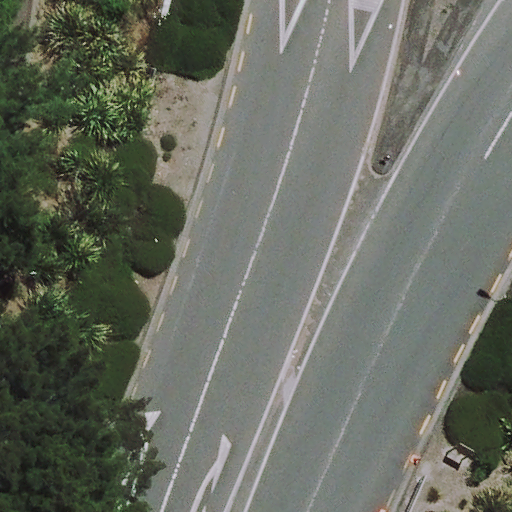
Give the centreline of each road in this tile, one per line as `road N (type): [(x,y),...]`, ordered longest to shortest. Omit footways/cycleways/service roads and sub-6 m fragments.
road 1 (secondary): [(220,511),(329,0)]
road 2 (secondary): [(511,119),(254,511)]
